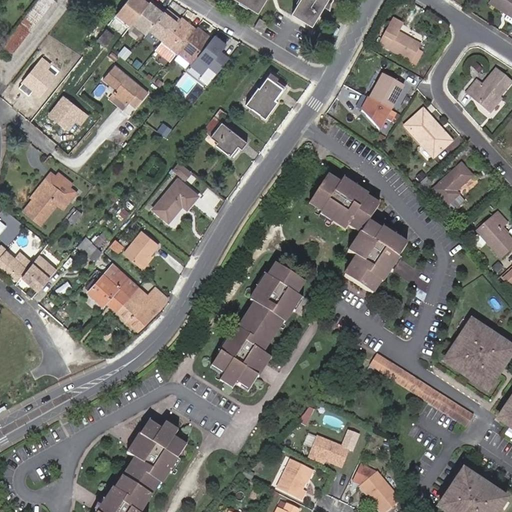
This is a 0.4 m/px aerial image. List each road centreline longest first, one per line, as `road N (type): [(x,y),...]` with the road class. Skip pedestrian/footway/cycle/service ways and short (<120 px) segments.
road 1 (residential): [(0,433),(155,344),(329,82)]
road 2 (residential): [(473,26),(437,90),(511,174)]
road 3 (residential): [(191,0),(329,82)]
